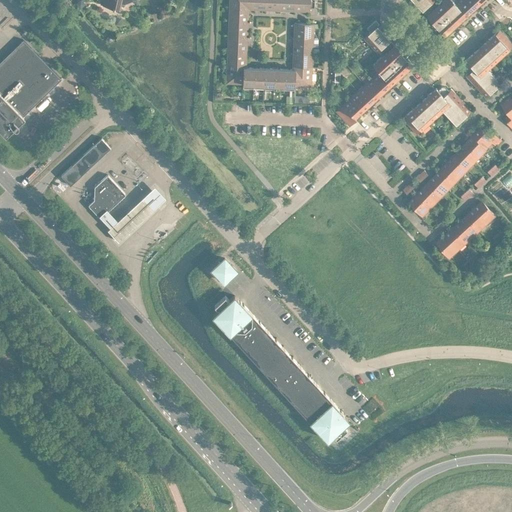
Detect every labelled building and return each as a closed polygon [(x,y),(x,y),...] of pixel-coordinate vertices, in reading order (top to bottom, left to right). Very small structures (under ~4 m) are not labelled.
[(129,0),(103,0),(102,5),(119,9),(121,2),(124,2),(129,0)] [(229,0),(229,6),(248,6),(248,9),(251,9),(251,0),(229,0)] [(266,0),(251,0),(251,9),(266,9),(266,0)] [(280,0),(266,0),(266,9),(280,10),(280,0)] [(295,0),(280,0),(280,10),(295,11),(295,0)] [(295,0),(295,11),(309,11),(309,7),(314,7),(314,0),(295,0)] [(422,10),(432,0),(418,0),(415,3),(422,10)] [(432,0),(422,10),(427,14),(438,4),(434,0),(432,0)] [(442,0),(438,4),(427,14),(426,15),(433,23),(431,25),(434,29),(437,27),(444,35),(466,15),(454,2),(452,0),(442,0)] [(465,0),(455,0),(454,2),(466,15),(473,8),(465,0)] [(478,0),(465,0),(473,8),(480,2),(478,0)] [(229,6),(228,20),(248,21),(248,9),(248,6),(229,6)] [(228,20),(228,34),(247,35),(248,21),(228,20)] [(294,22),(293,37),(313,38),(313,23),(294,22)] [(363,37),(370,45),(383,32),(377,25),(376,25),(374,27),(370,31),(363,37)] [(511,43),(499,29),(480,47),(494,62),(511,45),(511,43)] [(378,51),(389,40),(390,40),(383,32),(370,45),(376,52),(378,51)] [(228,34),(227,49),(246,50),(247,35),(228,34)] [(293,37),(293,52),(312,52),(313,38),(293,37)] [(18,126),(18,125),(25,118),(22,116),(61,78),(60,78),(23,39),(0,61),(0,131),(5,137),(14,129),(15,129),(16,129),(17,129),(18,128),(18,127),(18,126)] [(378,51),(382,55),(393,45),(389,40),(378,51)] [(372,64),(378,71),(391,84),(412,64),(405,56),(408,54),(404,50),(401,52),(394,44),(393,45),(382,55),(372,64)] [(465,75),(472,82),(487,68),(494,62),(480,47),(473,53),(466,60),(468,62),(464,66),(464,69),(467,73),(465,75)] [(227,49),(226,63),(246,64),(246,50),(227,49)] [(293,52),(292,66),(312,67),(312,52),(293,52)] [(226,83),(242,83),(243,67),(246,67),(246,64),(226,63),(226,83)] [(292,66),(292,69),(295,69),(294,85),(311,86),(312,67),(292,66)] [(242,88),(253,88),(254,67),(246,67),(243,67),(242,83),(242,88)] [(253,88),(263,88),(264,68),(254,67),(253,88)] [(263,88),(273,89),(274,68),(264,68),(263,88)] [(273,89),(283,89),(284,69),(274,68),(273,89)] [(487,68),(472,82),(485,97),(500,83),(487,68)] [(284,69),(283,89),(294,90),(294,85),(295,69),(292,69),(284,69)] [(378,71),(371,77),(383,91),(391,84),(378,71)] [(371,77),(364,84),(376,97),(383,91),(371,77)] [(364,84),(357,91),(369,104),(376,97),(364,84)] [(435,88),(421,101),(435,116),(442,110),(457,96),(450,88),(448,90),(445,87),(441,87),(437,90),(435,88)] [(357,91),(349,97),(362,111),(369,104),(357,91)] [(470,110),(457,96),(442,110),(455,124),(470,110)] [(362,111),(349,97),(335,110),(349,126),(356,119),(354,117),(362,111)] [(511,100),(511,99),(509,97),(501,104),(510,116),(505,120),(511,127),(511,100)] [(435,116),(421,101),(402,118),(416,133),(435,116)] [(469,134),(471,136),(484,149),(491,141),(496,145),(500,140),(491,132),(487,137),(476,126),(469,134)] [(471,136),(465,143),(478,155),(484,149),(471,136)] [(71,165),(60,175),(70,185),(81,175),(110,148),(101,138),(71,165)] [(465,143),(459,149),(472,162),(478,155),(465,143)] [(459,149),(452,156),(465,168),(472,162),(459,149)] [(452,156),(446,162),(459,175),(465,168),(452,156)] [(446,162),(440,169),(453,181),(459,175),(446,162)] [(487,171),(491,175),(498,168),(495,164),(487,171)] [(440,169),(434,175),(447,188),(453,181),(440,169)] [(423,170),(416,177),(419,181),(427,174),(423,170)] [(88,205),(100,217),(107,210),(125,194),(107,174),(94,186),(94,199),(88,205)] [(434,175),(427,182),(440,194),(447,188),(434,175)] [(481,176),(474,183),(477,187),(485,180),(481,176)] [(410,182),(402,189),(406,193),(414,186),(410,182)] [(427,182),(421,188),(434,201),(440,194),(427,182)] [(107,210),(100,217),(110,228),(107,230),(119,242),(166,198),(155,186),(118,221),(107,210)] [(421,188),(415,195),(428,207),(434,201),(421,188)] [(460,195),(464,200),(472,192),(468,188),(460,195)] [(428,207),(415,195),(409,201),(421,214),(428,207)] [(481,201),(473,208),(485,222),(493,214),(481,201)] [(473,208),(465,215),(478,228),(485,222),(473,208)] [(465,215),(459,222),(471,235),(478,228),(465,215)] [(459,222),(452,228),(464,241),(471,235),(459,222)] [(452,228),(444,235),(456,248),(464,241),(452,228)] [(492,237),(496,241),(504,234),(500,230),(492,237)] [(456,248),(444,235),(436,242),(448,255),(456,248)] [(478,251),(482,255),(490,247),(486,243),(478,251)] [(463,264),(467,268),(475,261),(471,257),(463,264)] [(212,269),(223,281),(236,270),(224,258),(212,269)] [(212,315),(237,342),(326,439),(332,434),(336,438),(347,429),(343,424),(349,419),(234,295),(228,300),(225,296),(215,306),(218,309),(212,315)]
